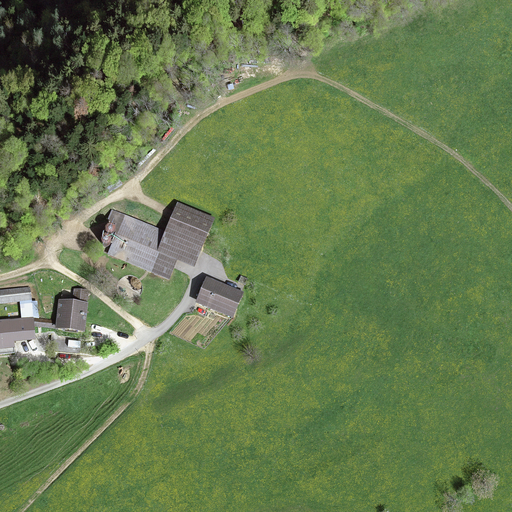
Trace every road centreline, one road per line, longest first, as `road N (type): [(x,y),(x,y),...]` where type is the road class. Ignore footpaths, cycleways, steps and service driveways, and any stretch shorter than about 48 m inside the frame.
road 1 (track): [(49,260),(51,249),(211,107),(298,72),(446,146),(511,205)]
road 2 (track): [(148,341),(134,393),(17,511)]
road 3 (track): [(148,341),(49,260),(0,278)]
